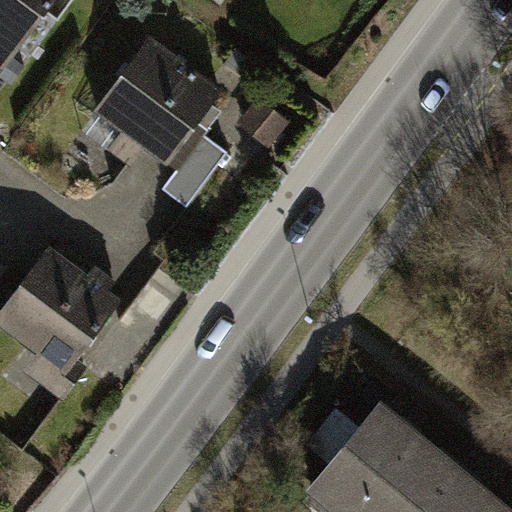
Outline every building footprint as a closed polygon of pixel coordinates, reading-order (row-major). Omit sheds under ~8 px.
[(0,0),(0,68),(2,70),(53,0),(0,0)] [(149,33),(95,106),(157,153),(168,162),(223,88),(149,33)] [(258,94),(238,120),(269,144),(289,118),(258,94)] [(204,133),(166,185),(188,201),(227,150),(204,133)] [(49,241),(0,304),(0,319),(67,372),(123,297),(100,280),(49,241)] [(511,511),(511,510),(379,397),(302,486),(332,511),(511,511)]
